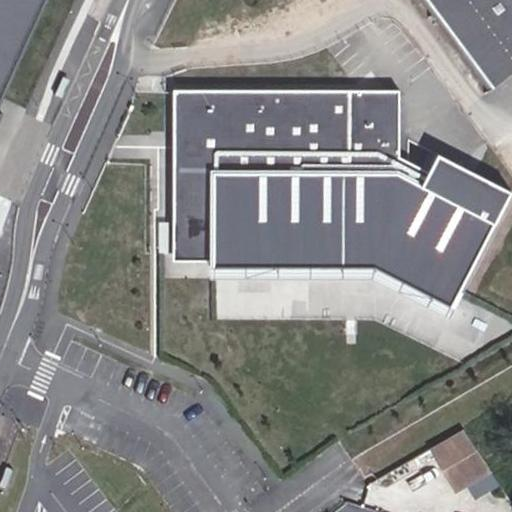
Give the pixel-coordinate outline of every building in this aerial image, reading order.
[(0,0),(0,73),(36,0),(0,0)] [(511,0),(423,0),(491,91),(511,74),(511,0)] [(174,251),(222,253),(222,266),(397,262),(464,299),(511,212),(511,172),(456,146),(442,169),(408,151),(408,83),(183,81),(174,251)] [(169,223),(158,223),(156,254),(168,254),(169,223)] [(463,427),(429,447),(457,493),(492,471),(463,427)]
